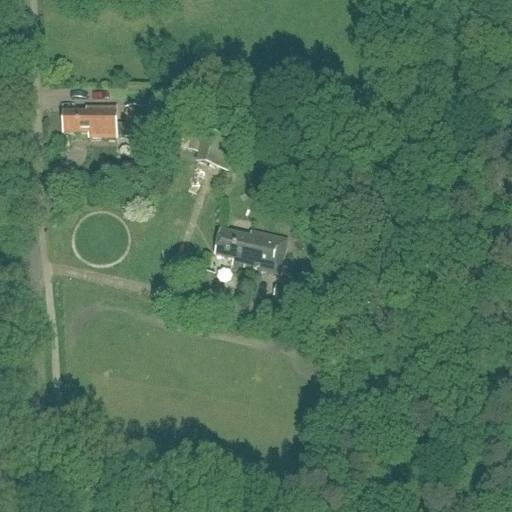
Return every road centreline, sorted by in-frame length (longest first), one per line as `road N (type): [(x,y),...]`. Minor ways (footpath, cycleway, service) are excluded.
road 1 (unclassified): [(25,511),(35,420),(16,0)]
road 2 (track): [(34,475),(194,511)]
